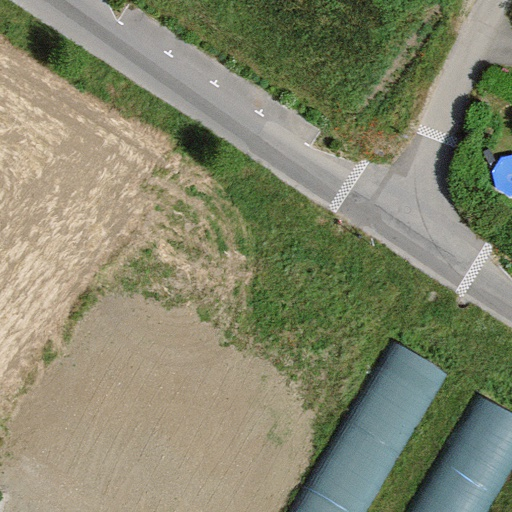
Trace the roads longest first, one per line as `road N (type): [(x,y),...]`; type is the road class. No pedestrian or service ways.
road 1 (unclassified): [(61,0),(402,222)]
road 2 (residential): [(402,222),(501,0)]
road 3 (unclassified): [(402,222),(511,287)]
